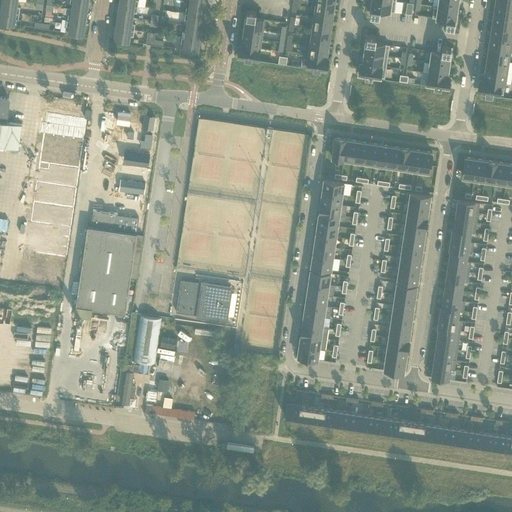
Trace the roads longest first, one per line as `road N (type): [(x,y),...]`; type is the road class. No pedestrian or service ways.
road 1 (residential): [(321,117),(288,363),(411,385)]
road 2 (unclassified): [(264,437),(0,405)]
road 3 (residential): [(411,385),(450,136)]
road 4 (residential): [(172,98),(140,310)]
road 5 (unclassified): [(209,511),(0,480)]
road 6 (residential): [(477,0),(457,137)]
road 7 (residential): [(336,120),(353,0)]
